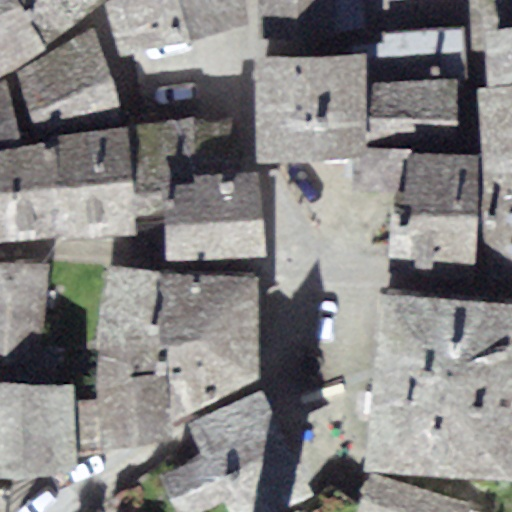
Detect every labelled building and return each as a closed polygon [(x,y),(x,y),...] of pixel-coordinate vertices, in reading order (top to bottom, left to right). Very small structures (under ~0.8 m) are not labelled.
[(42,54),(19,0),(0,0),(0,77),(5,75),(42,54)] [(19,0),(42,54),(86,20),(84,10),(96,6),(94,0),(19,0)] [(112,0),(103,4),(120,58),(247,28),(242,0),(112,0)] [(257,0),(255,44),(332,40),(332,33),(332,0),(257,0)] [(361,0),(332,0),(332,33),(364,28),(361,0)] [(511,0),(490,0),(496,32),(511,28),(511,0)] [(511,28),(496,32),(481,34),(486,93),(511,88),(511,28)] [(95,29),(16,75),(32,130),(116,113),(95,29)] [(466,157),(461,80),(457,29),(381,32),(382,43),(347,44),(345,59),(361,58),(363,85),(362,150),(406,151),(406,154),(466,157)] [(345,59),(255,61),(258,163),(351,163),(362,164),(362,150),(363,85),(361,58),(345,59)] [(5,83),(0,85),(0,145),(19,143),(5,83)] [(511,88),(486,93),(478,93),(483,172),(486,284),(511,281),(511,88)] [(232,119),(134,129),(141,220),(163,218),(164,265),(263,258),(256,174),(244,175),(232,119)] [(51,135),(52,144),(59,238),(59,244),(142,238),(141,220),(134,129),(51,135)] [(52,144),(0,152),(0,245),(59,238),(52,144)] [(404,196),(406,154),(406,151),(362,150),(362,164),(351,163),(350,195),(404,196)] [(471,278),(478,158),(466,157),(406,154),(404,196),(403,212),(389,212),(386,274),(471,278)] [(49,263),(0,265),(0,386),(55,387),(56,347),(40,348),(49,263)] [(157,353),(157,277),(104,268),(94,385),(101,453),(129,451),(167,428),(168,353),(157,353)] [(254,384),(256,277),(157,277),(157,353),(168,353),(167,428),(254,384)] [(511,307),(380,296),(364,474),(511,486),(511,307)] [(73,387),(55,387),(0,386),(0,477),(75,475),(73,387)] [(285,511),(311,501),(263,392),(186,426),(201,460),(160,478),(175,511),(285,511)] [(465,511),(468,504),(370,476),(355,511),(465,511)]
